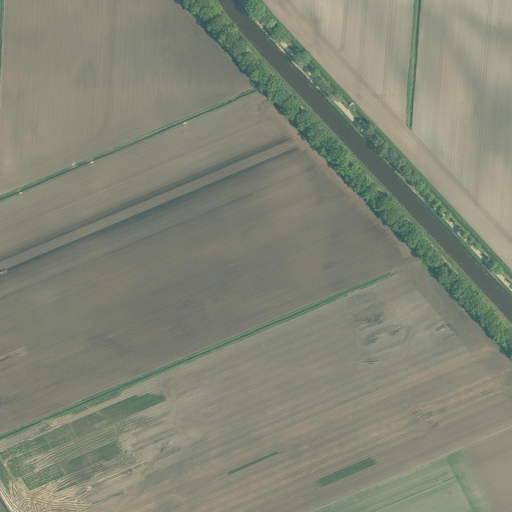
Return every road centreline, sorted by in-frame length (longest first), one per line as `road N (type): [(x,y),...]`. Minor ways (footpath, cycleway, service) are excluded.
road 1 (track): [(211,0),(511,334)]
road 2 (track): [(511,290),(243,0)]
